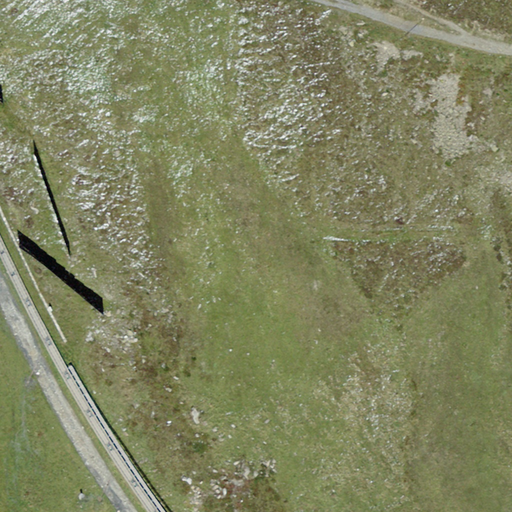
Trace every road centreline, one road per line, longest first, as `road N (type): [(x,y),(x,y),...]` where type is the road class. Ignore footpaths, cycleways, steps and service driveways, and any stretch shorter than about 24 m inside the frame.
road 1 (track): [(127,511),(0,277)]
road 2 (track): [(353,0),(469,38)]
